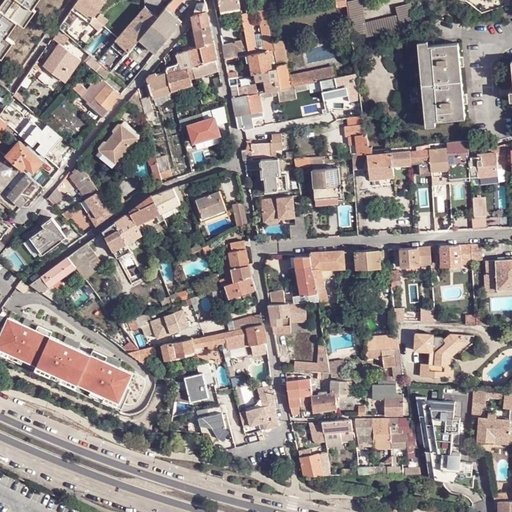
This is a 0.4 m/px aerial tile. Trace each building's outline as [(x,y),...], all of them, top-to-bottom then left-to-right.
[(7,0),(0,10),(0,9),(0,55),(4,59),(15,43),(8,38),(19,23),(26,27),(37,11),(35,9),(41,0),(7,0)] [(78,0),(73,8),(94,22),(109,0),(78,0)] [(182,0),(174,0),(168,8),(173,12),(182,0)] [(241,7),(239,0),(219,0),(222,10),(241,7)] [(243,14),(249,12),(246,0),(239,0),(241,7),(243,14)] [(368,36),(403,28),(400,15),(366,23),(362,0),(358,0),(349,2),(353,35),(368,31),(368,33),(368,36)] [(362,0),(366,23),(400,15),(399,14),(367,21),(364,0),(353,0),(349,1),(349,2),(358,0),(362,0)] [(193,15),(209,10),(208,5),(207,1),(198,2),(193,15)] [(417,25),(403,28),(403,29),(418,26),(413,3),(398,6),(398,7),(412,4),(417,25)] [(275,50),(273,41),(266,4),(259,5),(260,10),(258,10),(265,43),(257,44),(251,12),(249,12),(243,14),(247,38),(250,55),(256,54),(275,50)] [(400,15),(403,28),(417,25),(412,4),(398,7),(399,14),(400,15)] [(146,6),(113,46),(126,57),(142,38),(159,18),(146,6)] [(158,52),(183,21),(173,12),(168,8),(159,18),(142,38),(158,52)] [(196,30),(210,26),(208,12),(209,11),(209,10),(193,15),(194,22),(196,30)] [(213,42),(213,41),(210,26),(196,30),(199,46),(199,47),(203,45),(213,42)] [(329,79),(337,77),(334,67),(289,76),(282,40),(273,41),(275,50),(278,69),(282,88),(288,87),(308,83),(329,79)] [(205,63),(217,59),(214,41),(213,41),(213,42),(203,45),(205,51),(201,52),(202,55),(202,54),(205,63)] [(422,45),(428,45),(428,41),(418,42),(426,125),(435,124),(435,120),(429,120),(422,45)] [(63,79),(79,57),(59,43),(43,65),(63,79)] [(458,43),(428,45),(422,45),(429,120),(435,120),(465,117),(458,43)] [(195,66),(205,63),(202,54),(202,55),(201,52),(205,51),(203,45),(199,47),(199,46),(190,49),(195,66)] [(182,70),(195,66),(190,49),(177,53),(181,67),(182,70)] [(278,69),(275,50),(256,54),(259,72),(278,69)] [(256,73),(259,72),(256,54),(250,55),(253,73),(256,73)] [(107,79),(113,73),(92,55),(87,62),(107,79)] [(82,60),(79,57),(63,79),(66,82),(82,60)] [(220,69),(217,59),(205,63),(195,66),(182,70),(179,70),(167,74),(172,92),(193,84),(192,79),(212,72),(220,69)] [(276,90),(282,88),(278,69),(259,72),(256,73),(258,81),(265,79),(268,91),(276,90)] [(153,98),(172,92),(167,74),(167,73),(147,80),(153,98)] [(357,77),(356,73),(337,77),(339,93),(349,92),(355,91),(359,90),(357,77)] [(99,100),(110,110),(122,95),(102,78),(91,90),(82,82),(77,88),(86,96),(89,99),(95,104),(99,100)] [(330,84),(329,79),(308,83),(310,89),(326,85),(330,84)] [(310,89),(308,83),(288,87),(289,92),(298,91),(310,89)] [(249,87),(231,91),(232,98),(233,98),(240,97),(239,92),(250,89),(249,87)] [(289,92),(288,87),(282,88),(276,90),(277,95),(280,94),(289,92)] [(240,97),(260,93),(259,88),(250,89),(239,92),(240,97)] [(277,95),(276,90),(268,91),(260,93),(261,97),(265,96),(265,98),(277,95)] [(298,91),(289,92),(280,94),(282,101),(299,98),(298,91)] [(141,95),(136,92),(128,101),(143,114),(145,112),(141,97),(141,95)] [(261,97),(260,93),(240,97),(233,98),(232,98),(236,115),(263,111),(261,97)] [(148,96),(141,97),(145,112),(145,113),(153,110),(148,96)] [(93,106),(105,116),(110,110),(99,100),(95,104),(93,106)] [(5,109),(0,115),(0,118),(7,124),(13,115),(5,109)] [(218,121),(227,120),(225,111),(219,112),(217,113),(218,121)] [(264,116),(263,111),(236,115),(238,129),(244,128),(243,120),(264,116)] [(363,124),(362,115),(347,117),(348,126),(356,125),(363,124)] [(180,123),(182,131),(189,128),(195,146),(221,138),(216,120),(205,123),(203,116),(180,123)] [(102,148),(98,154),(113,166),(123,154),(129,160),(138,148),(132,143),(141,133),(126,120),(122,125),(120,123),(116,129),(118,130),(108,142),(106,140),(101,147),(102,148)] [(363,124),(356,125),(357,134),(358,134),(364,133),(363,124)] [(356,125),(348,126),(344,126),(345,136),(350,136),(350,135),(357,134),(356,125)] [(50,154),(61,140),(46,127),(35,141),(50,154)] [(272,142),(282,141),(281,133),(272,133),(272,142)] [(366,133),(364,133),(358,134),(359,143),(361,153),(362,153),(372,152),(372,150),(371,146),(368,147),(367,142),(366,133)] [(350,135),(350,136),(351,144),(352,144),(359,143),(358,134),(357,134),(350,135)] [(461,141),(460,141),(461,156),(462,156),(469,154),(469,140),(461,141)] [(19,143),(13,150),(21,156),(29,148),(25,144),(21,141),(19,143)] [(272,142),(273,156),(276,156),(276,150),(283,149),(282,141),(272,142)] [(460,141),(447,142),(448,147),(449,160),(462,158),(462,156),(461,156),(460,141)] [(253,157),(273,156),(272,142),(251,143),(247,144),(246,146),(242,150),(244,161),(250,160),(251,160),(253,160),(253,157)] [(361,153),(359,143),(352,144),(352,153),(361,153)] [(506,144),(484,149),(485,153),(497,152),(498,167),(507,167),(507,158),(506,144)] [(431,170),(432,170),(449,168),(449,160),(448,147),(430,149),(430,159),(431,170)] [(13,150),(8,157),(24,170),(27,166),(32,170),(35,172),(40,167),(44,161),(30,149),(29,148),(21,156),(13,150)] [(422,150),(410,151),(410,161),(430,159),(430,149),(422,150)] [(410,161),(410,151),(367,155),(370,178),(394,175),(393,164),(411,163),(410,161)] [(52,162),(60,169),(68,159),(60,152),(57,156),(52,162)] [(158,160),(156,152),(149,155),(152,165),(159,163),(158,160)] [(478,157),(470,158),(471,175),(479,175),(479,176),(499,173),(498,167),(497,152),(485,153),(478,154),(478,157)] [(363,168),(362,153),(361,153),(352,153),(353,169),(363,168)] [(449,168),(450,177),(471,175),(470,158),(469,154),(462,156),(462,158),(449,160),(449,168)] [(323,164),(322,156),(310,156),(311,165),(323,164)] [(159,163),(162,179),(172,176),(168,158),(158,160),(159,163)] [(281,175),(280,158),(273,159),(262,160),(263,168),(263,176),(266,176),(281,175)] [(410,161),(411,163),(417,163),(418,175),(432,174),(432,170),(431,170),(430,159),(410,161)] [(90,174),(81,160),(69,174),(71,176),(82,166),(90,174)] [(253,160),(251,160),(252,168),(263,168),(262,160),(253,160)] [(157,185),(163,183),(162,179),(159,163),(152,165),(157,185)] [(24,170),(28,175),(32,170),(27,166),(24,170)] [(100,190),(90,174),(82,166),(71,176),(77,184),(79,183),(89,197),(100,190)] [(320,198),(338,197),(341,196),(339,167),(313,169),(315,198),(316,198),(320,198)] [(21,206),(40,184),(28,175),(16,189),(14,188),(12,190),(14,191),(10,197),(21,206)] [(286,175),(281,175),(266,176),(267,190),(287,189),(286,175)] [(164,191),(154,194),(161,212),(180,203),(181,203),(175,187),(164,191)] [(57,188),(49,198),(56,206),(65,197),(57,188)] [(107,201),(100,190),(89,197),(98,210),(97,211),(104,221),(115,213),(107,201)] [(220,190),(197,198),(199,204),(204,218),(227,209),(220,190)] [(119,191),(107,201),(115,213),(128,203),(119,191)] [(142,203),(130,212),(137,225),(161,212),(154,194),(142,203)] [(0,200),(5,205),(8,202),(2,196),(0,195),(0,200)] [(238,229),(248,224),(244,196),(233,198),(238,229)] [(291,196),(260,199),(262,220),(278,218),(293,217),(291,196)] [(5,205),(16,214),(19,211),(8,202),(5,205)] [(180,203),(161,212),(165,219),(184,210),(180,203)] [(137,225),(130,212),(117,221),(104,231),(113,251),(114,251),(125,245),(127,244),(142,235),(141,232),(137,225)] [(161,212),(137,225),(141,232),(166,220),(165,219),(161,212)] [(289,226),(289,239),(308,238),(306,224),(304,214),(293,214),(293,217),(294,225),(289,226)] [(68,236),(53,216),(44,224),(46,227),(32,237),(44,253),(68,236)] [(473,218),(473,228),(486,227),(485,217),(473,218)] [(0,239),(1,240),(10,227),(0,219),(0,239)] [(79,230),(84,236),(90,232),(88,231),(84,226),(79,230)] [(251,275),(245,241),(231,243),(232,247),(229,248),(230,252),(226,253),(227,259),(225,259),(228,278),(220,280),(222,286),(225,285),(237,281),(251,276),(251,275)] [(88,242),(79,249),(83,254),(85,253),(97,269),(105,265),(88,242)] [(201,243),(180,254),(180,255),(182,259),(189,255),(203,248),(201,243)] [(460,256),(461,262),(472,262),(472,255),(471,243),(459,244),(460,256)] [(480,255),(479,243),(471,243),(472,255),(480,255)] [(113,251),(118,258),(131,251),(127,244),(125,245),(114,251),(113,251)] [(450,245),(441,245),(442,264),(461,262),(460,256),(459,244),(450,245)] [(419,264),(418,246),(409,247),(401,248),(402,265),(407,265),(419,264)] [(431,263),(430,246),(418,246),(419,264),(431,263)] [(79,249),(69,257),(72,262),(83,254),(79,249)] [(380,256),(379,249),(356,250),(358,266),(381,265),(380,256)] [(318,301),(319,306),(328,305),(324,277),(328,276),(334,271),(333,267),(345,266),(344,251),(333,251),(332,251),(310,252),(310,253),(318,301)] [(72,262),(76,267),(85,279),(97,269),(85,253),(83,254),(72,262)] [(310,253),(294,254),(301,295),(304,295),(305,302),(306,302),(318,301),(310,253)] [(32,283),(43,291),(52,285),(60,278),(76,267),(72,262),(69,257),(50,270),(32,283)] [(498,289),(511,288),(511,258),(496,259),(486,260),(487,274),(484,274),(485,290),(498,289)] [(160,270),(159,267),(157,262),(149,266),(154,273),(160,270)] [(392,280),(392,288),(400,287),(398,271),(391,272),(392,280)] [(252,275),(251,275),(251,276),(237,281),(225,285),(230,299),(257,289),(252,275)] [(70,311),(71,308),(54,295),(58,291),(65,285),(60,278),(52,285),(43,291),(52,298),(70,311)] [(179,301),(183,300),(189,298),(187,290),(178,292),(179,301)] [(268,293),(269,304),(286,303),(284,291),(268,293)] [(492,299),(494,310),(505,308),(503,297),(492,299)] [(286,303),(269,304),(274,333),(293,332),(291,321),(307,320),(306,302),(305,302),(286,303)] [(151,320),(155,331),(158,337),(190,325),(183,308),(151,320)] [(396,321),(404,321),(404,311),(398,311),(397,308),(395,308),(396,314),(396,319),(396,321)] [(148,312),(136,316),(140,326),(142,325),(145,334),(155,331),(151,320),(148,312)] [(476,316),(476,313),(468,314),(468,324),(477,324),(476,316)] [(247,327),(263,324),(262,315),(242,318),(233,320),(235,329),(247,327)] [(128,319),(131,329),(140,326),(136,316),(128,319)] [(488,326),(488,323),(488,318),(476,316),(477,324),(480,324),(488,326)] [(24,323),(11,317),(0,341),(0,346),(26,358),(39,364),(80,382),(94,388),(122,401),(129,384),(134,372),(120,366),(123,360),(95,348),(93,353),(79,347),(82,342),(68,336),(65,341),(52,335),(54,330),(27,317),(24,323)] [(235,329),(220,332),(224,348),(229,347),(251,342),(253,355),(268,352),(263,324),(247,327),(235,329)] [(195,347),(222,341),(220,332),(193,338),(195,347)] [(445,364),(450,365),(451,355),(450,353),(454,350),(456,352),(463,352),(475,342),(475,335),(451,333),(444,338),(442,336),(433,336),(434,334),(416,333),(415,350),(430,351),(430,364),(422,363),(422,377),(445,377),(445,364)] [(390,348),(399,348),(398,334),(389,336),(390,348)] [(376,337),(377,349),(382,349),(390,348),(389,336),(376,337)] [(365,337),(366,350),(377,349),(376,337),(365,337)] [(196,352),(195,347),(193,338),(163,344),(166,358),(196,352)] [(122,346),(127,350),(140,348),(136,343),(133,340),(122,346)] [(127,350),(146,363),(153,345),(150,346),(140,348),(127,350)] [(0,351),(24,362),(26,358),(0,346),(0,351)] [(383,376),(382,379),(393,380),(396,381),(403,381),(401,365),(399,352),(399,348),(390,348),(382,349),(377,349),(366,350),(367,358),(383,357),(384,367),(391,366),(393,377),(383,376)] [(296,361),(295,370),(330,373),(331,373),(329,365),(328,359),(327,355),(318,354),(317,363),(296,361)] [(331,373),(330,373),(332,374),(351,376),(348,361),(329,365),(331,373)] [(78,387),(80,382),(39,364),(37,368),(78,387)] [(454,365),(450,365),(445,364),(445,377),(453,378),(454,365)] [(187,377),(190,388),(208,386),(205,373),(187,377)] [(354,381),(363,382),(363,377),(351,376),(332,374),(332,377),(337,377),(336,380),(352,381),(351,380),(353,380),(354,381)] [(310,378),(298,379),(300,395),(312,393),(312,391),(311,384),(310,378)] [(298,379),(287,381),(288,387),(289,396),(300,395),(298,379)] [(403,397),(409,397),(407,384),(407,382),(403,381),(396,381),(393,380),(382,379),(373,379),(373,381),(378,381),(378,383),(398,384),(398,394),(403,395),(403,397)] [(332,380),(331,393),(331,394),(336,394),(347,394),(351,394),(352,381),(336,380),(332,380)] [(373,398),(386,399),(386,397),(403,397),(403,395),(398,394),(398,384),(378,383),(373,384),(373,398)] [(133,387),(129,384),(122,401),(94,388),(92,393),(124,407),(133,387)] [(266,429),(280,426),(271,386),(261,387),(262,399),(258,408),(241,412),(245,426),(265,422),(266,429)] [(208,387),(190,389),(193,402),(211,397),(208,387)] [(312,393),(300,395),(302,405),(313,404),(312,395),(313,395),(312,393)] [(312,395),(313,404),(314,411),(337,408),(337,407),(336,401),(336,394),(331,394),(331,393),(313,395),(312,395)] [(300,395),(289,396),(291,406),(302,405),(300,395)] [(386,415),(403,415),(403,397),(386,397),(386,399),(386,415)] [(403,415),(412,415),(409,397),(403,397),(403,415)] [(426,399),(417,398),(429,475),(442,478),(442,467),(435,467),(435,458),(434,458),(435,436),(431,436),(432,422),(428,422),(429,409),(426,408),(426,399)] [(442,400),(426,399),(426,408),(429,409),(428,422),(432,422),(431,436),(435,436),(434,458),(435,458),(435,467),(442,467),(442,478),(473,485),(474,474),(472,474),(472,462),(465,461),(465,464),(460,464),(461,452),(451,451),(453,430),(460,431),(461,416),(454,416),(455,401),(447,400),(447,398),(442,398),(442,400)] [(222,404),(198,410),(204,433),(210,434),(215,444),(228,428),(222,404)] [(496,435),(510,437),(511,420),(504,419),(504,417),(498,416),(498,417),(492,416),(491,418),(480,417),(478,440),(495,442),(496,435)] [(418,454),(415,436),(413,425),(408,426),(407,418),(355,419),(357,434),(391,433),(392,441),(401,441),(401,446),(401,447),(407,447),(408,449),(408,454),(418,454)] [(325,431),(353,429),(351,419),(323,421),(325,431)] [(313,422),(311,422),(314,439),(314,440),(315,441),(316,442),(317,442),(319,442),(326,441),(323,421),(319,421),(318,422),(318,423),(317,424),(316,424),(314,423),(313,422)] [(343,440),(354,439),(353,432),(353,429),(325,431),(325,435),(326,440),(327,448),(343,446),(343,440)] [(391,433),(357,434),(358,447),(364,447),(364,441),(373,441),(392,441),(391,433)] [(401,441),(392,441),(373,441),(373,447),(373,448),(390,448),(400,448),(401,449),(408,449),(407,447),(401,447),(401,446),(401,441)] [(297,452),(299,458),(312,455),(310,449),(297,452)] [(323,475),(330,475),(327,451),(319,453),(323,475)] [(303,475),(323,475),(319,453),(312,455),(299,458),(303,475)] [(359,474),(400,473),(400,469),(396,465),(358,466),(358,467),(359,474)] [(511,492),(494,493),(496,501),(511,501),(511,492)] [(511,511),(511,501),(496,501),(496,508),(499,508),(498,511),(511,511)]
